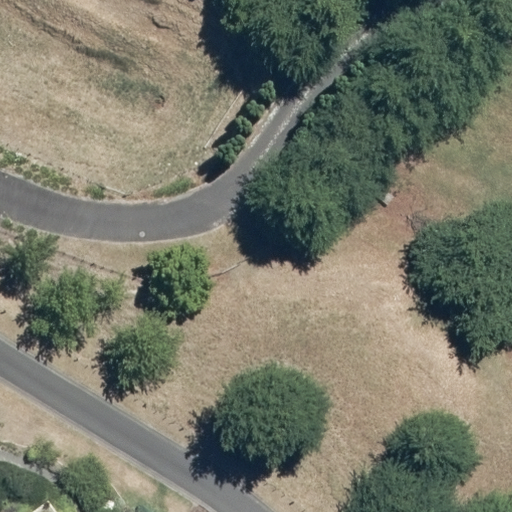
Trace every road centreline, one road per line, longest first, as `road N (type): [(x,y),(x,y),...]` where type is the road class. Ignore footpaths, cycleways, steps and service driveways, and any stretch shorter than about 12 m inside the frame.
road 1 (unknown): [(0,204),(88,229),(206,214),(240,187),(336,62),(429,0)]
road 2 (residential): [(0,358),(240,511)]
